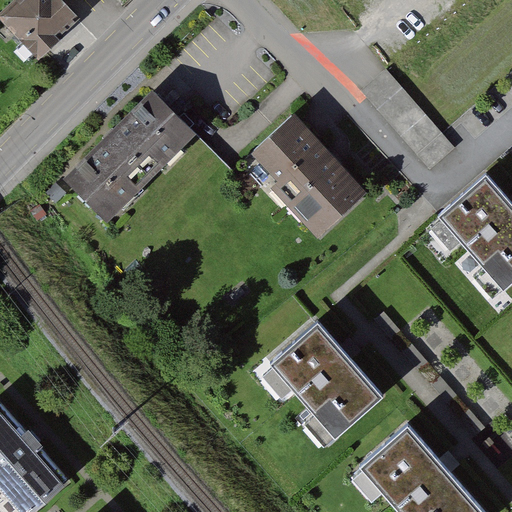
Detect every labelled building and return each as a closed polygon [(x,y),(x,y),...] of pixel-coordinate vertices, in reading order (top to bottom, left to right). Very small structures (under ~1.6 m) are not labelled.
[(13,0),(0,12),(0,25),(29,58),(76,17),(60,0),(13,0)] [(104,0),(111,8),(120,0),(104,0)] [(456,145),(387,67),(363,90),(431,168),(456,145)] [(57,174),(112,224),(187,144),(133,93),(57,174)] [(317,240),(372,190),(298,109),(243,158),(317,240)] [(498,297),(511,282),(511,192),(490,168),(440,211),(444,215),(437,224),(456,246),(470,243),(487,262),(478,274),(498,297)] [(385,391),(323,320),(273,362),(276,367),(269,373),(289,396),(301,392),(316,411),(311,423),(328,445),(385,391)] [(0,472),(10,483),(0,492),(0,507),(4,511),(29,511),(72,472),(0,396),(0,472)] [(488,511),(408,422),(361,464),(363,470),(354,476),(375,501),(385,498),(398,511),(488,511)]
